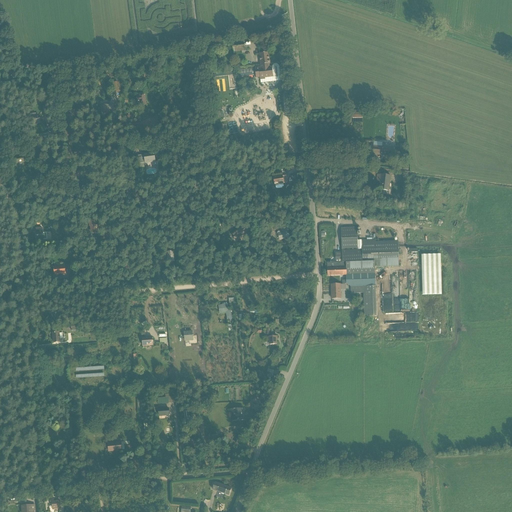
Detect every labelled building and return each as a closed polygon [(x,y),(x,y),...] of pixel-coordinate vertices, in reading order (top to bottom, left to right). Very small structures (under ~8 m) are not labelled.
[(232,46),(230,47),(230,49),(232,49),(233,52),(245,51),(244,43),(232,45),(232,46)] [(278,77),(280,77),(279,68),(278,66),(277,65),(275,65),(272,66),(272,68),(270,68),(268,54),(267,49),(259,50),(259,54),(260,66),(240,67),(241,80),(253,79),(252,74),(255,73),(256,79),(260,78),(260,81),(265,80),(265,79),(278,78),(278,77)] [(119,82),(112,83),(114,93),(121,92),(119,82)] [(108,106),(101,107),(102,115),(109,114),(109,110),(108,106)] [(79,108),(69,109),(70,116),(81,114),(79,108)] [(357,110),(347,111),(348,120),(358,119),(357,110)] [(30,117),(29,117),(31,126),(40,125),(38,115),(35,116),(35,114),(30,115),(30,117)] [(230,121),(231,132),(239,132),(239,121),(230,121)] [(372,155),(393,157),(394,144),(373,143),(372,155)] [(143,156),(138,156),(140,168),(145,168),(144,164),(145,163),(145,165),(155,163),(154,153),(143,155),(143,156)] [(22,157),(12,159),(13,165),(18,164),(18,166),(21,165),(21,164),(24,164),(22,157)] [(375,190),(389,191),(391,176),(377,175),(375,190)] [(282,176),(273,178),(275,190),(284,188),(282,176)] [(90,231),(87,231),(87,235),(99,234),(98,230),(99,230),(99,226),(95,226),(95,221),(88,222),(89,227),(90,227),(90,231)] [(244,225),(230,236),(236,243),(250,232),(244,225)] [(41,228),(35,229),(36,242),(43,241),(42,240),(45,240),(44,231),(41,231),(41,228)] [(288,232),(278,234),(279,241),(290,238),(288,232)] [(104,239),(101,239),(102,247),(111,246),(109,235),(103,236),(104,239)] [(174,252),(166,253),(167,262),(175,262),(174,252)] [(445,256),(425,256),(426,297),(446,297),(445,256)] [(327,276),(347,276),(347,262),(326,263),(327,276)] [(65,266),(54,268),(55,276),(66,275),(65,266)] [(331,299),(341,299),(341,285),(331,285),(331,299)] [(227,305),(218,306),(219,314),(226,314),(227,318),(232,317),(231,313),(232,313),(231,309),(228,310),(227,305)] [(186,342),(193,342),(193,330),(185,331),(186,342)] [(53,345),(61,344),(60,331),(52,331),(53,345)] [(143,347),(153,347),(153,336),(142,337),(143,347)] [(269,346),(278,345),(278,336),(269,337),(269,346)] [(80,375),(103,374),(103,365),(80,366),(80,375)] [(160,418),(170,417),(168,398),(159,399),(160,418)] [(142,400),(134,400),(134,413),(142,413),(142,400)] [(229,422),(246,421),(246,409),(228,410),(229,422)] [(65,441),(75,441),(74,426),(64,426),(65,441)] [(107,452),(122,452),(121,438),(107,439),(107,452)] [(212,491),(230,497),(232,489),(215,483),(212,491)] [(51,511),(60,511),(60,499),(50,500),(51,511)]
